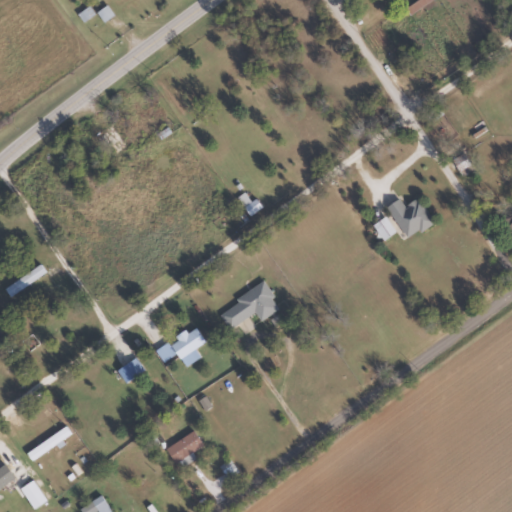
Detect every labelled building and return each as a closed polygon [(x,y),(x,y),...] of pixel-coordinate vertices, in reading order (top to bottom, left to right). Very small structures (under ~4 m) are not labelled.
[(137,13),(133,0),(109,0),(111,7),(95,11),(98,21),(137,13)] [(110,141),(120,154),(164,123),(154,110),(110,141)] [(431,224),(417,198),(402,207),(397,199),(385,205),(404,239),(431,224)] [(511,211),(499,221),(511,237),(511,211)] [(2,288),(8,297),(46,275),(41,266),(2,288)] [(277,309),(262,283),(215,312),(226,330),(252,314),(257,322),(277,309)] [(197,358),(192,350),(202,343),(193,327),(172,339),(173,340),(153,352),(160,363),(174,355),(182,367),(197,358)] [(189,455),(201,447),(190,432),(162,451),(172,465),(177,462),(181,467),(192,460),(189,455)] [(221,472),(226,481),(236,475),(233,470),(231,471),(229,467),(221,472)] [(93,511),(94,511),(95,511),(108,511),(97,496),(77,511),(93,511)]
